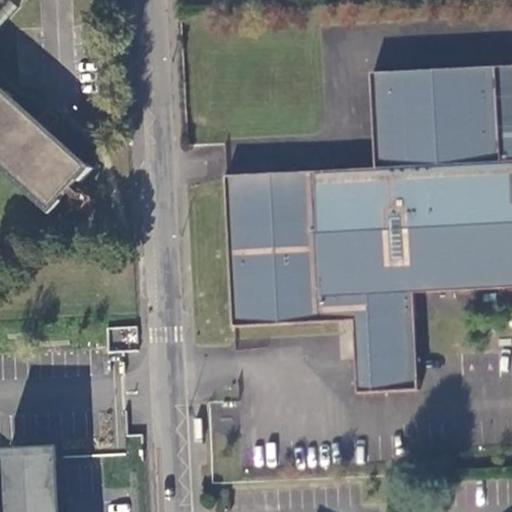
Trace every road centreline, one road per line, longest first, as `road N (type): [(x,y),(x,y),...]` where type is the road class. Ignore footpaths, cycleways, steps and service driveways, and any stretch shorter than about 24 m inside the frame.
road 1 (tertiary): [(179,511),(152,0)]
road 2 (unknown): [(161,154),(324,142),(342,133),(358,50),(371,41),(511,35)]
